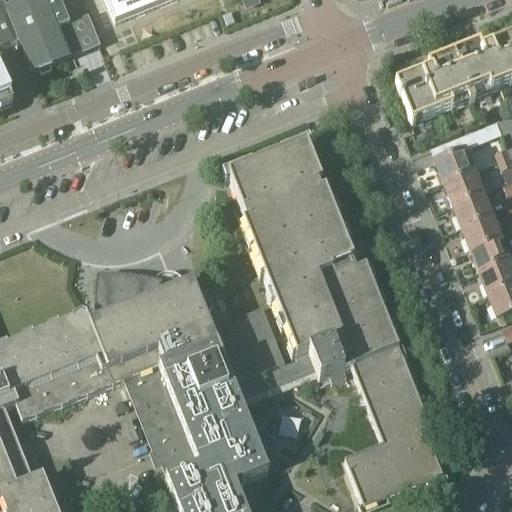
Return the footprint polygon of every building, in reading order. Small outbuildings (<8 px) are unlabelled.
[(2,0),(0,0),(0,47),(2,52),(16,47),(18,53),(22,52),(32,78),(39,75),(50,71),(68,63),(61,46),(71,42),(72,38),(68,29),(69,29),(57,0),(38,0),(8,12),(2,0)] [(103,0),(114,27),(182,0),(103,0)] [(511,41),(488,51),(489,53),(482,57),(479,49),(453,59),(471,105),(511,88),(511,41)] [(0,113),(13,108),(0,76),(0,65),(3,64),(0,57),(0,113)] [(421,78),(394,88),(399,99),(398,99),(400,104),(401,104),(411,129),(471,105),(453,59),(427,70),(430,77),(422,80),(421,78)] [(511,122),(497,128),(501,140),(511,135),(511,122)] [(465,154),(501,140),(497,128),(433,153),(437,165),(434,166),(443,189),(474,176),(465,154)] [(511,135),(501,140),(507,155),(510,162),(511,165),(511,164),(511,135)] [(351,373),(372,425),(382,451),(344,466),(361,510),(385,501),(387,505),(418,492),(417,488),(440,479),(427,445),(423,447),(419,438),(430,434),(365,272),(352,277),(342,253),(346,251),(324,196),(320,197),(317,189),(321,188),(307,154),(284,163),(282,159),(250,172),(252,176),(229,185),(245,227),(242,228),(296,366),(305,362),(312,378),(315,377),(319,386),(329,382),(332,388),(346,382),(344,376),(351,373)] [(493,160),(496,168),(510,162),(507,155),(493,160)] [(499,177),(511,171),(511,168),(511,165),(510,162),(496,168),(499,177)] [(474,176),(443,189),(452,211),(483,199),(474,176)] [(511,187),(502,191),(507,201),(511,198),(511,187)] [(452,211),(461,234),(492,222),(483,199),(452,211)] [(461,234),(470,256),(501,244),(492,222),(461,234)] [(501,244),(470,256),(479,279),(510,267),(501,244)] [(479,279),(488,302),(511,291),(511,272),(510,267),(479,279)] [(183,292),(179,282),(162,277),(160,287),(148,284),(148,286),(141,285),(135,284),(125,283),(118,282),(112,282),(105,282),(99,282),(97,297),(96,304),(95,304),(95,315),(96,315),(97,325),(96,326),(89,329),(85,319),(84,319),(113,391),(125,386),(154,458),(162,455),(165,460),(160,462),(168,483),(165,484),(165,486),(166,486),(176,511),(243,511),(235,490),(241,487),(242,488),(268,478),(267,476),(267,477),(239,407),(312,378),(305,362),(296,366),(285,371),(262,313),(261,313),(261,315),(210,336),(205,322),(212,311),(211,310),(210,313),(200,307),(201,306),(198,304),(192,288),(183,292)] [(511,318),(511,291),(488,302),(497,324),(511,318)] [(31,484),(8,425),(4,416),(15,412),(22,427),(113,391),(84,319),(0,352),(0,507),(1,507),(3,511),(54,511),(42,480),(31,484)] [(506,347),(511,344),(511,331),(501,335),(506,347)]
